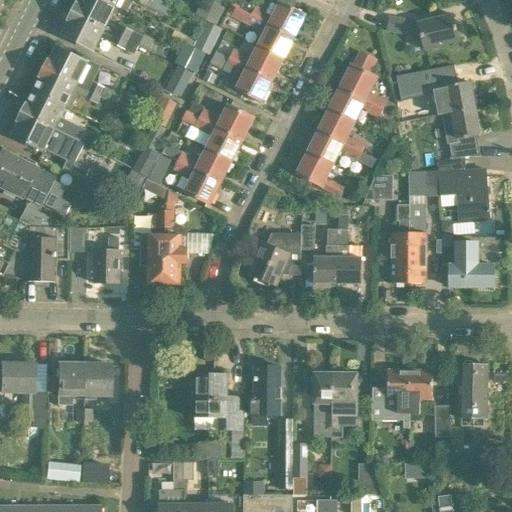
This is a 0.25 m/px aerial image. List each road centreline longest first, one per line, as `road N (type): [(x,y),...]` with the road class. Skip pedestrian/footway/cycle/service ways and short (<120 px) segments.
road 1 (residential): [(209,320),(230,239),(349,0)]
road 2 (residential): [(511,324),(209,320)]
road 3 (residential): [(132,511),(140,320)]
road 4 (residential): [(140,320),(0,319)]
